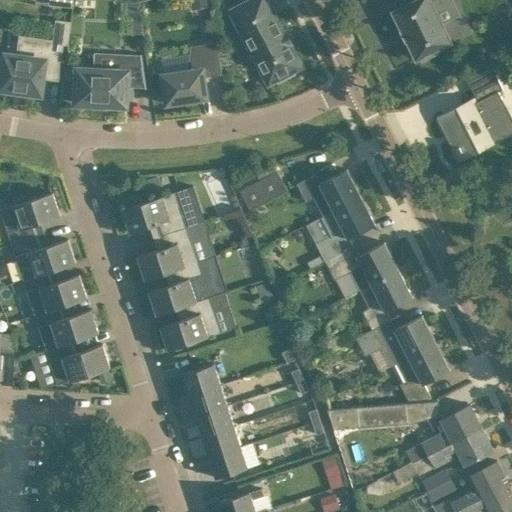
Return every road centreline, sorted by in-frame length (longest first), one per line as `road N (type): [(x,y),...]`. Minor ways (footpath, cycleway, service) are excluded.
road 1 (unclassified): [(354,84),(511,387)]
road 2 (residential): [(354,84),(278,119),(188,137),(59,135)]
road 3 (residential): [(148,411),(59,135)]
road 4 (residential): [(0,410),(117,417),(148,411)]
